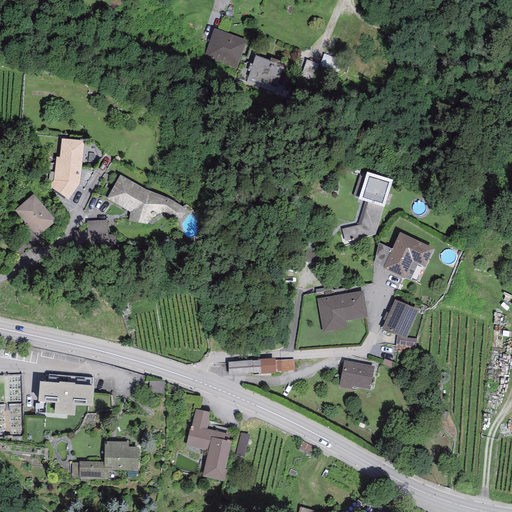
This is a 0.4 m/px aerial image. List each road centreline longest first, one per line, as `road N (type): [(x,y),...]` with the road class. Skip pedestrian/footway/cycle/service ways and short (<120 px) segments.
road 1 (tertiary): [(484,511),(410,487),(196,380),(0,328)]
road 2 (track): [(345,0),(391,32),(511,85)]
road 3 (track): [(511,387),(491,435),(481,511)]
